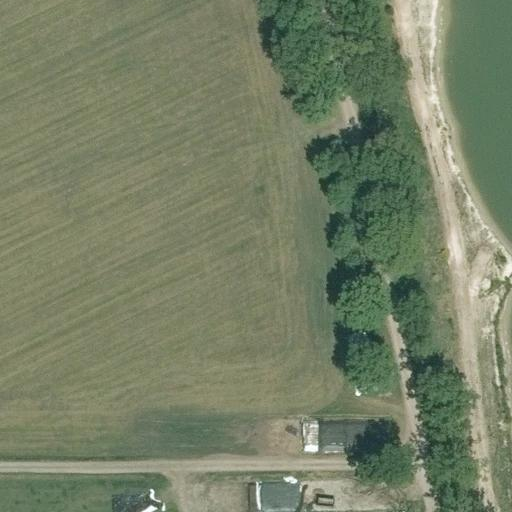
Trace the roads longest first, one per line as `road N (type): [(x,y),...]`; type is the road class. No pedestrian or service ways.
road 1 (track): [(328,0),(426,464)]
road 2 (track): [(0,469),(426,464)]
